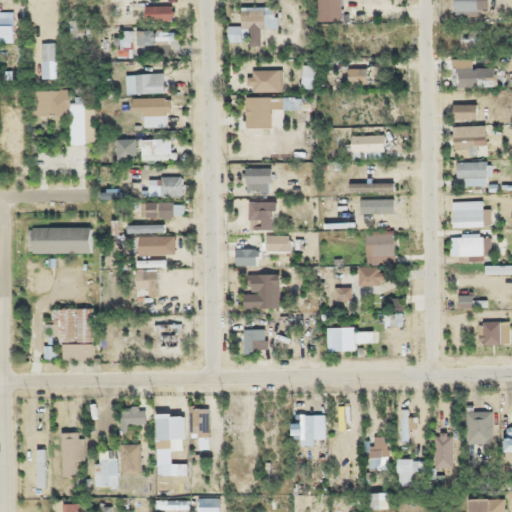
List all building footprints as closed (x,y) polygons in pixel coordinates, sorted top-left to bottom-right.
[(315,0),(316,16),(374,16),(373,0),(315,0)] [(476,0),(452,0),(452,11),(476,11),(476,0)] [(240,3),(240,25),(276,25),(276,3),(240,3)] [(146,19),(173,19),(173,5),(146,5),(146,19)] [(0,42),(15,42),(15,22),(0,22),(0,42)] [(484,24),(460,24),(460,46),(484,46),(484,24)] [(227,42),(239,42),(239,25),(227,25),(227,42)] [(139,42),(172,42),(172,30),(139,30),(139,42)] [(45,44),(45,78),(61,78),(61,44),(45,44)] [(493,84),(493,64),(465,65),(465,56),(452,56),(453,84),(493,84)] [(365,64),(347,64),(347,79),(365,79),(365,64)] [(282,68),(250,68),(250,90),(282,90),(282,68)] [(129,73),(129,94),(165,94),(165,73),(129,73)] [(31,90),(31,115),(71,115),(71,90),(31,90)] [(245,125),(270,125),(270,95),(245,95),(245,125)] [(130,98),(130,114),(169,114),(169,98),(130,98)] [(476,101),(453,101),(453,116),(476,116),(476,101)] [(73,104),(73,144),(100,144),(100,109),(88,109),(88,104),(73,104)] [(485,123),(453,124),(454,145),(478,145),(478,153),(486,153),(485,123)] [(382,132),(350,132),(350,150),(382,150),(382,132)] [(143,138),(143,161),(173,161),(173,138),(143,138)] [(456,159),(456,175),(465,175),(465,183),(490,183),(490,159),(456,159)] [(270,191),(270,166),(245,166),(245,191),(270,191)] [(184,176),(149,176),(149,195),(184,195),(184,176)] [(393,179),(349,179),(349,190),(393,190),(393,179)] [(393,209),(393,194),(369,194),(369,209),(393,209)] [(249,225),(274,225),(274,200),(249,200),(249,225)] [(184,201),(138,201),(138,216),(184,216),(184,201)] [(452,208),(452,225),(492,225),(492,208),(452,208)] [(96,251),(96,221),(34,222),(36,251),(96,251)] [(395,263),(394,228),(365,229),(366,268),(365,268),(365,281),(379,281),(379,263),(395,263)] [(138,234),(138,265),(168,265),(168,234),(138,234)] [(266,249),(291,249),(291,234),(266,234),(266,249)] [(484,253),(484,234),(457,234),(457,253),(484,253)] [(254,246),(235,246),(235,263),(254,263),(254,246)] [(160,269),(137,269),(137,293),(160,293),(160,269)] [(245,272),(245,304),(280,304),(280,272),(245,272)] [(60,307),(61,357),(95,357),(94,307),(60,307)] [(502,320),(485,320),(485,343),(502,343),(502,320)] [(182,322),(160,322),(160,342),(182,342),(182,322)] [(330,325),(330,349),(355,349),(355,325),(330,325)] [(266,327),(242,327),(242,353),(266,353),(266,327)] [(210,405),(191,405),(191,432),(210,432),(210,405)] [(122,406),(122,424),(147,424),(147,406),(122,406)] [(411,407),(402,407),(402,426),(411,426),(411,407)] [(495,442),(495,410),(466,410),(466,442),(495,442)] [(326,412),(300,412),(300,436),(326,436),(326,412)] [(158,436),(173,436),(173,414),(158,414),(158,436)] [(86,460),(85,430),(62,430),(64,475),(78,475),(77,461),(86,460)] [(393,440),(378,433),(366,458),(380,465),(393,440)] [(122,473),(143,473),(143,442),(122,442),(122,473)] [(48,448),(38,448),(38,485),(48,485),(48,448)] [(398,457),(398,482),(417,482),(417,457),(398,457)] [(489,511),(489,495),(468,496),(468,511),(489,511)] [(86,511),(86,502),(70,502),(70,511),(86,511)]
